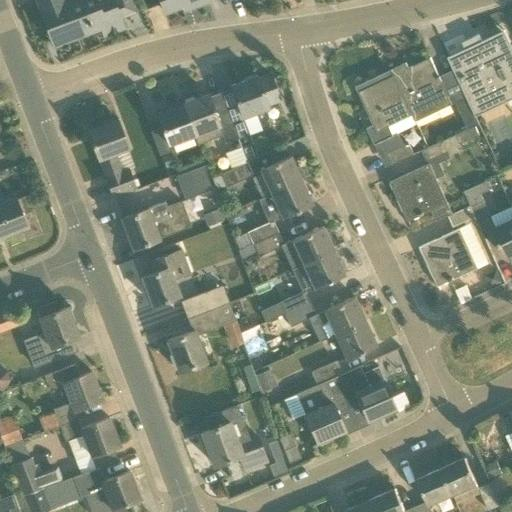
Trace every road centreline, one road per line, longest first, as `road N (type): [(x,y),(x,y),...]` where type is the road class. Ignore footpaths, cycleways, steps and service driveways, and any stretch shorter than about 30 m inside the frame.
road 1 (residential): [(418,339),(319,112),(304,30)]
road 2 (residential): [(36,103),(164,49),(304,30)]
road 3 (residential): [(190,511),(91,259)]
road 4 (residential): [(245,511),(458,411)]
road 5 (residential): [(91,259),(36,103)]
road 6 (residential): [(304,30),(458,0)]
